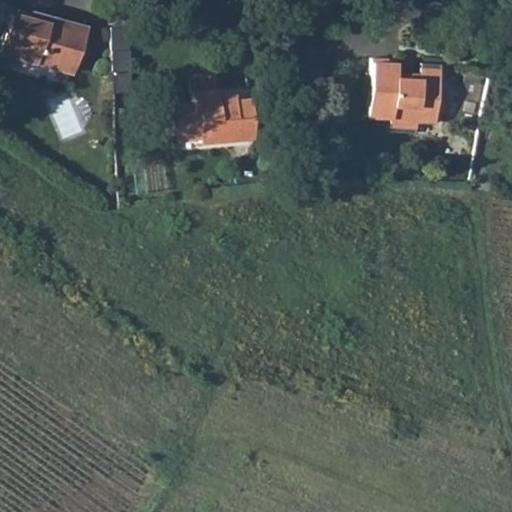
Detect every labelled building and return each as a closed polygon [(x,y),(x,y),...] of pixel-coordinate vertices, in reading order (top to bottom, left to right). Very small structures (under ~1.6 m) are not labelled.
[(68,73),(75,48),(82,30),(41,18),(40,25),(9,15),(3,13),(0,21),(0,53),(12,57),(38,65),(68,73)] [(123,26),(104,28),(106,53),(125,51),(123,26)] [(106,53),(109,97),(128,95),(125,51),(106,53)] [(407,110),(417,111),(414,69),(410,69),(409,76),(384,75),(385,56),(361,55),(358,110),(381,112),(381,117),(407,118),(407,110)] [(428,70),(414,69),(417,111),(426,111),(428,70)] [(185,101),(167,103),(170,138),(194,136),(194,140),(249,134),(244,83),(211,86),(210,72),(182,75),(185,101)]
